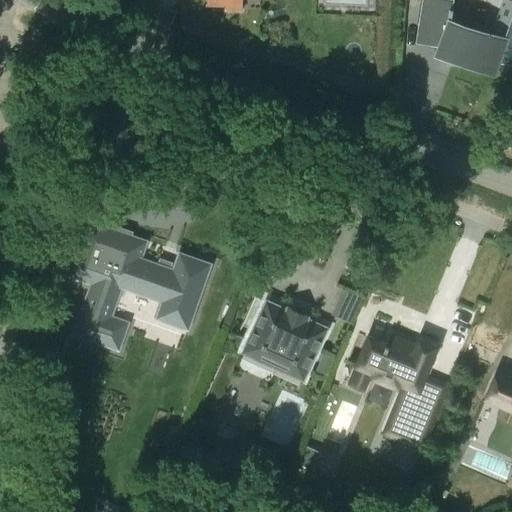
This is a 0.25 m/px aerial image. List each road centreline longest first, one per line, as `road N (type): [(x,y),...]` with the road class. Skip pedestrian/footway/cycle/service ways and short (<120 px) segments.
road 1 (unclassified): [(511,230),(1,37)]
road 2 (unclassified): [(511,186),(108,38),(37,0)]
road 3 (unclassified): [(4,511),(1,37)]
